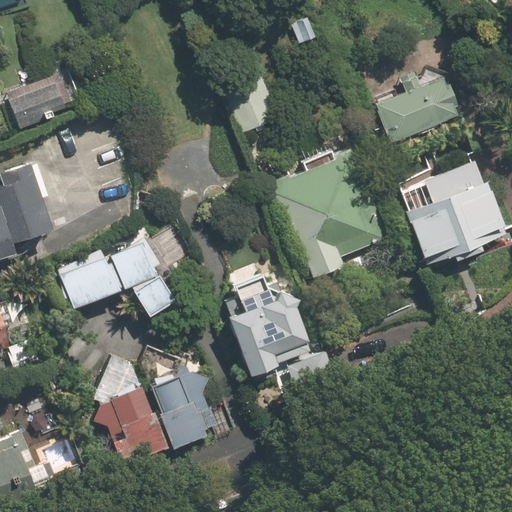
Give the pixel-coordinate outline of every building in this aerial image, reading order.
[(260,72),(220,87),(237,132),(277,117),(260,72)] [(401,94),(412,90),(407,77),(396,81),(401,94)] [(401,94),(372,105),(386,141),(452,116),(438,80),(412,90),(401,94)] [(36,93),(5,105),(15,131),(46,119),(36,93)] [(343,151),(262,189),(300,271),(313,265),(317,273),(334,265),(330,257),(381,234),(343,151)] [(0,247),(1,247),(0,244),(0,239),(41,226),(24,175),(21,166),(0,172),(0,247)] [(484,175),(404,211),(432,271),(511,234),(484,175)] [(140,243),(55,275),(69,310),(122,289),(146,280),(153,277),(140,243)] [(156,307),(146,280),(122,289),(132,316),(156,307)] [(295,353),(277,308),(292,302),(284,282),(257,293),(261,303),(215,322),(237,377),(295,353)] [(199,423),(189,397),(195,376),(178,371),(165,377),(164,373),(128,388),(151,446),(153,450),(189,436),(186,428),(199,423)] [(128,388),(72,410),(95,469),(151,446),(128,388)] [(16,428),(0,434),(0,508),(42,492),(16,428)]
